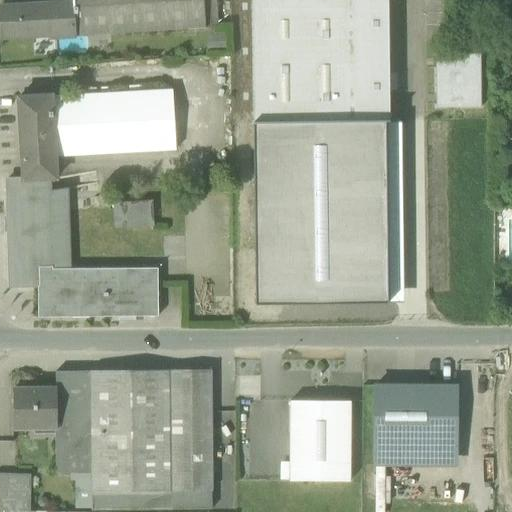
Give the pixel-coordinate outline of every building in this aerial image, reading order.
[(72,0),(73,5),(75,36),(109,34),(124,33),(205,28),(203,0),(72,0)] [(387,0),(250,0),(252,122),(389,120),(387,0)] [(42,34),(44,56),(110,51),(109,34),(75,36),(73,5),(48,6),(48,4),(34,5),(34,6),(0,8),(0,11),(1,36),(42,34)] [(109,34),(110,51),(126,50),(124,33),(109,34)] [(435,56),(435,109),(480,109),(479,55),(435,56)] [(51,97),(55,157),(175,150),(172,90),(51,97)] [(22,179),(22,180),(49,179),(56,179),(55,157),(51,97),(51,95),(18,97),(22,179)] [(391,304),(389,120),(252,122),(254,306),(391,304)] [(389,120),(391,304),(404,304),(402,120),(389,120)] [(157,268),(68,269),(52,269),(50,191),(49,179),(22,180),(22,179),(6,180),(9,287),(37,286),(38,317),(157,316),(157,268)] [(66,189),(50,191),(52,269),(68,269),(66,189)] [(125,203),(126,227),(153,226),(152,202),(125,203)] [(92,511),(212,509),(210,371),(55,372),(56,389),(57,389),(57,404),(57,429),(55,429),(55,473),(75,473),(76,509),(91,509),(92,511)] [(374,447),(455,447),(456,386),(375,385),(374,447)] [(55,429),(57,429),(57,404),(57,389),(56,389),(13,389),(13,429),(55,429)] [(289,481),(349,482),(350,402),(290,401),(289,481)] [(212,410),(213,421),(232,421),(232,410),(212,410)] [(0,439),(0,471),(13,471),(13,439),(0,439)] [(455,447),(374,447),(374,466),(455,466),(455,447)] [(0,511),(25,511),(30,511),(30,476),(0,474),(0,511)]
